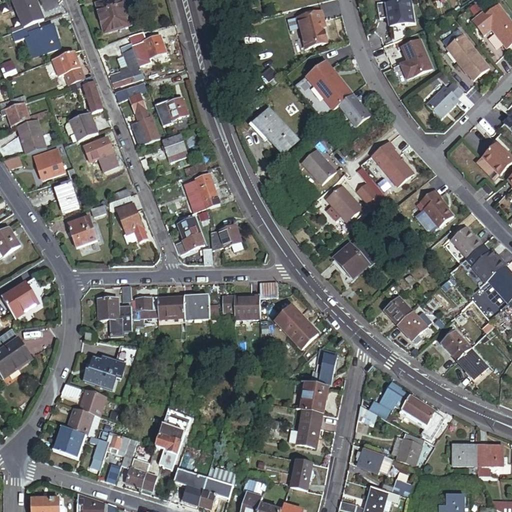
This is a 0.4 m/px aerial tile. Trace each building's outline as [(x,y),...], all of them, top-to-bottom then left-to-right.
[(44,23),(35,0),(15,0),(12,1),(22,27),(24,31),(39,25),(44,23)] [(122,10),(126,8),(123,0),(116,0),(97,6),(106,35),(127,29),(122,10)] [(418,23),(414,1),(392,5),(392,2),(381,4),(383,19),(392,18),(393,27),(418,23)] [(508,49),(511,45),(511,20),(501,6),(487,16),(485,14),(475,22),(486,36),(493,30),(508,49)] [(131,28),(126,8),(122,10),(127,29),(131,28)] [(322,13),(298,19),(306,50),(328,44),(325,32),(324,32),(321,23),(325,22),(322,13)] [(39,25),(24,31),(13,35),(12,35),(15,44),(31,38),(37,57),(60,50),(54,28),(41,31),(39,25)] [(475,81),(491,68),(466,35),(449,49),(469,75),(470,74),(475,81)] [(167,55),(161,38),(144,44),(150,61),(167,55)] [(423,45),(404,53),(410,67),(403,70),(409,84),(435,73),(423,45)] [(145,81),(132,47),(123,51),(129,68),(122,71),(123,74),(111,78),(116,90),(145,81)] [(80,69),(75,54),(58,61),(62,74),(63,76),(65,75),(80,69)] [(58,61),(53,63),(57,75),(62,74),(58,61)] [(13,62),(1,67),(6,81),(18,76),(13,62)] [(358,99),(331,67),(316,79),(343,112),(344,111),(358,99)] [(65,75),(69,86),(82,82),(85,81),(80,69),(65,75)] [(103,113),(95,86),(92,80),(92,79),(85,81),(82,82),(84,89),(92,117),(103,113)] [(343,112),(316,79),(305,88),(332,121),(343,112)] [(431,109),(445,122),(463,103),(461,101),(467,95),(457,85),(451,92),(449,90),(431,109)] [(146,112),(141,97),(130,101),(135,116),(138,124),(149,120),(146,112)] [(25,98),(12,102),(12,103),(14,110),(26,106),(27,106),(25,98)] [(358,99),(344,111),(362,132),(376,121),(358,99)] [(183,101),(176,103),(173,104),(167,107),(172,123),(172,124),(189,118),(183,101)] [(14,110),(12,103),(1,106),(3,113),(6,113),(14,110)] [(30,119),(26,106),(14,110),(6,113),(7,117),(12,131),(18,129),(38,123),(50,119),(49,113),(30,119)] [(169,124),(172,123),(167,107),(160,110),(167,128),(170,127),(169,124)] [(302,144),(277,111),(257,126),(269,142),(272,139),(285,157),(302,144)] [(98,137),(91,117),(72,124),(76,135),(79,144),(98,137)] [(18,129),(27,157),(47,151),(38,123),(18,129)] [(67,126),(66,130),(69,138),(76,135),(72,124),(67,126)] [(163,144),(165,148),(162,149),(164,155),(167,154),(168,159),(170,165),(188,159),(186,153),(181,138),(163,144)] [(108,140),(98,145),(104,160),(114,156),(108,140)] [(104,160),(98,145),(85,150),(90,165),(104,160)] [(394,147),(377,161),(402,192),(418,178),(399,155),(400,154),(394,147)] [(511,160),(499,147),(483,162),(501,180),(511,168),(511,160)] [(66,175),(58,152),(45,156),(53,180),(66,175)] [(334,175),(315,154),(300,167),(319,189),(334,175)] [(53,180),(45,156),(35,159),(43,183),(53,180)] [(5,165),(11,173),(24,168),(20,159),(5,165)] [(146,160),(140,162),(143,170),(149,168),(146,160)] [(501,180),(483,162),(479,167),(496,185),(501,180)] [(188,179),(207,173),(204,165),(185,171),(188,179)] [(203,213),(220,208),(210,178),(193,184),(194,186),(203,213)] [(381,210),(394,199),(379,180),(375,185),(385,197),(376,205),(381,210)] [(375,185),(365,193),(376,205),(385,197),(375,185)] [(83,209),(76,186),(67,189),(61,190),(68,214),(83,209)] [(191,217),(203,213),(194,186),(182,190),(191,217)] [(496,192),(491,186),(487,190),(493,196),(496,192)] [(350,187),(335,201),(340,208),(350,218),(355,224),(371,210),(350,187)] [(116,204),(131,199),(128,192),(114,196),(116,204)] [(440,194),(425,206),(430,213),(428,214),(443,233),(458,221),(443,203),(445,201),(440,194)] [(143,231),(131,199),(116,204),(110,206),(110,216),(118,213),(127,237),(135,234),(143,231)] [(105,208),(92,212),(94,220),(107,216),(105,208)] [(350,218),(340,208),(335,212),(344,223),(350,218)] [(98,244),(89,220),(69,227),(77,251),(98,244)] [(181,258),(206,248),(195,221),(188,224),(185,225),(179,228),(185,244),(177,247),(181,258)] [(236,228),(232,229),(225,232),(220,234),(216,234),(212,235),(213,253),(226,250),(232,248),(242,244),(236,228)] [(455,243),(471,262),(487,248),(482,242),(481,242),(470,229),(455,243)] [(147,241),(143,231),(135,234),(138,243),(139,244),(147,241)] [(10,232),(0,238),(0,253),(4,260),(21,248),(10,232)] [(138,243),(135,234),(127,237),(125,238),(127,247),(138,243)] [(363,236),(342,257),(360,275),(374,261),(376,263),(383,256),(363,236)] [(244,251),(242,244),(232,248),(234,255),(244,251)] [(205,267),(213,267),(212,251),(204,252),(205,267)] [(475,270),(489,286),(491,284),(509,268),(510,267),(504,261),(502,263),(498,258),(494,253),(475,270)] [(360,275),(342,257),(339,261),(357,278),(360,275)] [(511,271),(509,268),(491,284),(511,306),(511,305),(511,271)] [(270,298),(270,286),(261,286),(261,298),(270,298)] [(278,286),(270,286),(270,298),(279,298),(278,286)] [(28,289),(5,304),(15,320),(38,305),(28,289)] [(132,302),(131,289),(122,289),(123,304),(132,304),(132,302)] [(405,322),(421,309),(406,294),(391,308),(405,322)] [(261,321),(261,298),(235,299),(235,314),(236,322),(261,321)] [(210,321),(210,299),(184,300),(185,321),(185,322),(210,321)] [(235,314),(235,299),(224,299),(224,314),(235,314)] [(185,321),(184,300),(159,301),(159,320),(159,322),(185,321)] [(159,320),(159,301),(152,301),(148,301),(137,301),(137,313),(132,313),(132,326),(144,326),(143,320),(159,320)] [(119,310),(119,302),(99,303),(100,323),(111,322),(120,322),(119,310)] [(274,325),(300,353),(319,336),(293,308),(274,325)] [(132,326),(132,313),(132,309),(119,310),(120,322),(111,322),(111,339),(124,338),(124,335),(133,334),(132,326)] [(435,323),(421,309),(405,322),(420,338),(429,329),(435,323)] [(433,333),(429,329),(420,338),(424,341),(433,333)] [(463,359),(478,347),(463,329),(448,342),(463,359)] [(10,336),(0,343),(0,355),(16,345),(10,336)] [(0,355),(0,377),(4,384),(30,366),(16,345),(0,355)] [(493,366),(478,347),(463,359),(479,378),(493,366)] [(124,348),(119,364),(126,366),(136,369),(142,351),(133,350),(124,348)] [(333,388),(339,358),(320,354),(316,375),(322,376),(320,385),(331,387),(333,388)] [(119,364),(104,359),(103,362),(95,360),(91,374),(88,373),(85,383),(112,392),(117,379),(122,381),(126,366),(119,364)] [(316,375),(314,375),(311,387),(329,390),(331,391),(331,387),(320,385),(322,376),(316,375)] [(311,387),(307,386),(301,413),(304,414),(323,418),(329,390),(328,390),(311,387)] [(402,413),(411,399),(391,387),(386,395),(398,403),(395,408),(402,413)] [(108,400),(87,393),(81,413),(95,417),(101,419),(108,400)] [(395,408),(398,403),(386,395),(380,405),(393,412),(395,408)] [(422,405),(411,399),(403,413),(413,419),(422,405)] [(371,412),(386,420),(390,412),(375,404),(371,412)] [(422,405),(413,419),(427,429),(424,433),(435,439),(446,420),(422,405)] [(378,417),(361,408),(359,422),(374,428),(378,417)] [(81,413),(76,411),(69,431),(86,437),(88,438),(95,417),(81,413)] [(317,452),(323,418),(304,414),(299,439),(291,438),(290,446),(317,452)] [(101,419),(95,417),(88,438),(92,439),(95,440),(102,419),(101,419)] [(282,425),(272,423),(271,431),(280,434),(282,425)] [(164,428),(161,434),(169,437),(170,435),(174,437),(172,442),(183,446),(186,436),(164,428)] [(78,461),(86,437),(69,431),(66,430),(61,443),(58,442),(55,453),(78,461)] [(107,444),(110,436),(103,433),(100,442),(107,444)] [(127,453),(131,442),(113,436),(110,435),(110,436),(107,444),(110,445),(109,449),(119,453),(120,450),(127,453)] [(425,442),(407,436),(406,441),(405,441),(405,442),(398,458),(397,462),(416,469),(424,448),(423,447),(425,442)] [(168,441),(160,438),(156,449),(170,453),(169,455),(178,458),(183,446),(172,442),(168,441)] [(99,447),(100,442),(98,441),(95,440),(92,439),(90,444),(99,447)] [(398,458),(405,442),(398,439),(392,456),(398,458)] [(101,472),(109,449),(110,445),(107,444),(100,442),(99,447),(91,469),(101,472)] [(150,466),(135,461),(135,463),(132,462),(138,446),(138,445),(131,442),(127,453),(122,469),(132,472),(132,471),(147,476),(150,466)] [(477,468),(477,449),(452,448),(452,468),(477,468)] [(503,449),(477,449),(477,468),(503,468),(503,449)] [(379,473),(385,458),(364,451),(363,456),(359,455),(357,460),(358,460),(357,463),(360,464),(359,468),(378,475),(379,473)] [(389,477),(394,461),(385,458),(379,473),(389,477)] [(314,468),(297,464),(291,490),(308,494),(314,468)] [(116,487),(121,470),(114,468),(109,485),(116,487)] [(208,481),(207,483),(233,491),(237,477),(217,470),(216,475),(211,473),(208,481)] [(147,476),(132,471),(132,472),(127,485),(143,490),(147,476)] [(207,483),(208,481),(179,472),(178,473),(174,487),(188,491),(188,489),(204,494),(207,483)] [(150,477),(147,476),(143,490),(153,493),(157,479),(150,477)] [(268,488),(248,481),(244,494),(248,496),(263,501),(268,488)] [(409,493),(412,486),(397,481),(395,489),(393,496),(401,499),(408,501),(409,493)] [(233,491),(207,483),(204,494),(216,497),(216,498),(230,502),(233,491)] [(390,495),(393,496),(395,489),(384,486),(382,493),(385,494),(390,495)] [(188,489),(188,491),(184,503),(200,508),(204,494),(188,489)] [(381,506),(385,494),(382,493),(373,490),(369,503),(381,506)] [(204,494),(200,508),(212,511),(216,498),(216,497),(204,494)] [(385,511),(390,495),(385,494),(381,506),(369,503),(366,511),(385,511)] [(393,496),(390,495),(385,511),(389,511),(392,505),(398,506),(401,499),(393,496)] [(79,497),(79,496),(78,511),(104,511),(105,508),(106,505),(79,497)] [(261,508),(263,501),(248,496),(245,506),(259,511),(260,511),(261,507),(261,508)] [(60,511),(60,500),(33,502),(33,511),(60,511)] [(463,511),(464,500),(446,500),(446,510),(439,510),(438,511),(463,511)] [(511,511),(511,502),(491,503),(495,511),(497,511),(511,511)]
